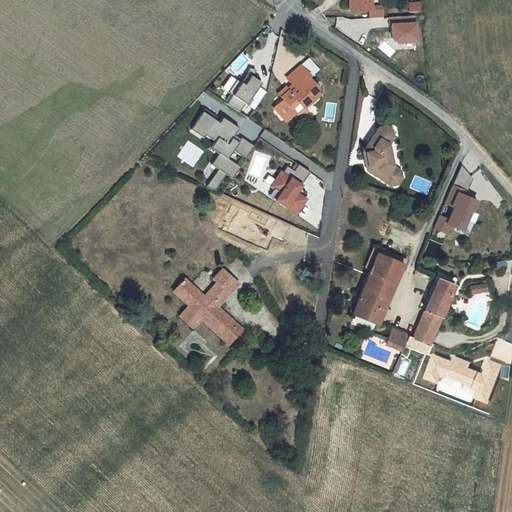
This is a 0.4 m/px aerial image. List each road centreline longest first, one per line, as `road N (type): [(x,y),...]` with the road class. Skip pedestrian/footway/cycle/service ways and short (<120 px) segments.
road 1 (unknown): [(361,57),(325,310),(312,339),(300,344),(242,308)]
road 2 (unclassified): [(273,0),(415,93),(511,189)]
road 3 (unknown): [(465,136),(405,254)]
